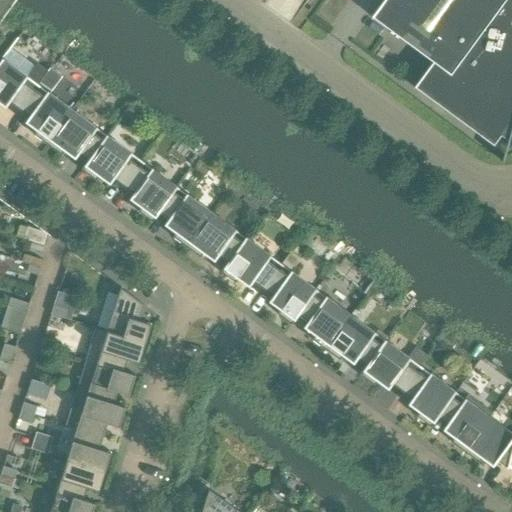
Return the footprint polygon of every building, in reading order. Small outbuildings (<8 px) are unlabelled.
[(413,87),(427,97),(492,145),(500,136),(508,141),(511,125),(511,0),(382,0),(371,17),(432,62),(413,87)] [(8,102),(19,110),(34,90),(33,89),(44,75),(34,67),(26,77),(1,59),(0,60),(0,104),(4,108),(8,102)] [(32,134),(47,145),(72,111),(46,92),(43,97),(34,90),(19,110),(28,117),(24,122),(35,131),(32,134)] [(80,170),(82,171),(107,136),(105,135),(102,140),(93,133),(96,129),(72,111),(47,145),(60,154),(63,151),(74,159),(78,153),(87,160),(80,170)] [(113,179),(123,187),(138,167),(128,159),(131,154),(107,136),(82,171),(95,180),(98,177),(109,185),(113,179)] [(158,212),(173,192),(176,188),(151,169),(147,173),(138,167),(123,187),(133,194),(128,199),(140,207),(137,211),(151,222),(158,212)] [(172,237),(186,247),(211,213),(186,194),(182,199),(173,192),(158,212),(167,219),(163,225),(174,233),(172,237)] [(220,272),(221,273),(246,239),(245,238),(241,242),(232,236),(235,231),(211,213),(186,247),(199,257),(202,253),(213,261),(217,256),(226,263),(220,272)] [(15,236),(23,239),(26,227),(19,225),(15,236)] [(252,282),(262,289),(277,269),(267,261),(270,257),(246,239),(221,273),(234,283),(237,279),(248,287),(252,282)] [(21,262),(29,264),(40,268),(42,260),(23,254),(21,262)] [(40,268),(29,264),(26,272),(37,275),(40,268)] [(326,274),(333,279),(339,272),(332,267),(326,274)] [(297,315),(312,295),(316,290),(290,271),(287,276),(277,269),(262,289),(272,296),(268,302),(279,310),(276,314),(290,324),(297,315)] [(119,288),(106,331),(144,344),(150,324),(139,321),(143,305),(119,288)] [(311,339),(325,350),(350,316),(325,297),(321,301),(312,295),(297,315),(307,322),(302,327),(314,335),(311,339)] [(7,305),(15,308),(26,311),(29,304),(9,298),(7,305)] [(53,306),(50,314),(64,319),(66,310),(53,306)] [(26,311),(15,308),(12,315),(24,319),(26,311)] [(359,374),(360,375),(385,341),(384,340),(380,345),(371,338),(375,334),(350,316),(325,350),(338,359),(341,356),(352,364),(356,358),(366,365),(359,374)] [(95,328),(85,359),(123,371),(126,359),(138,363),(144,344),(106,331),(95,328)] [(43,338),(40,346),(53,351),(56,342),(43,338)] [(391,384),(402,392),(417,371),(406,364),(409,359),(385,341),(360,375),(373,385),(376,381),(387,390),(391,384)] [(3,344),(1,351),(13,355),(15,347),(3,344)] [(53,351),(40,346),(37,355),(51,359),(53,351)] [(13,355),(1,351),(0,354),(0,359),(10,362),(13,355)] [(74,393),(85,397),(86,396),(113,404),(116,391),(128,395),(134,375),(123,371),(85,359),(74,393)] [(430,427),(437,417),(451,397),(455,393),(429,374),(426,378),(417,371),(402,392),(411,399),(407,404),(418,412),(415,416),(430,427)] [(85,397),(74,393),(65,424),(76,428),(102,436),(106,423),(118,427),(124,407),(113,404),(86,396),(85,397)] [(450,442),(464,452),(489,418),(464,399),(461,404),(451,397),(437,417),(446,424),(442,430),(453,438),(450,442)] [(23,402),(20,411),(33,415),(36,406),(23,402)] [(33,415),(20,411),(17,419),(31,423),(33,415)] [(511,434),(489,418),(464,452),(478,462),(480,458),(492,466),(496,461),(507,470),(511,452),(511,444),(509,443),(511,438),(511,434)] [(76,428),(66,460),(104,472),(110,453),(98,449),(102,436),(76,428)] [(66,460),(56,491),(83,499),(86,488),(98,491),(104,472),(66,460)] [(3,466),(0,474),(13,479),(16,470),(3,466)] [(13,479),(0,474),(0,484),(11,488),(13,479)] [(200,511),(238,511),(208,489),(200,511)] [(83,499),(56,491),(49,511),(91,511),(94,503),(83,500),(83,499)] [(8,511),(19,511),(21,506),(12,503),(8,511)]
